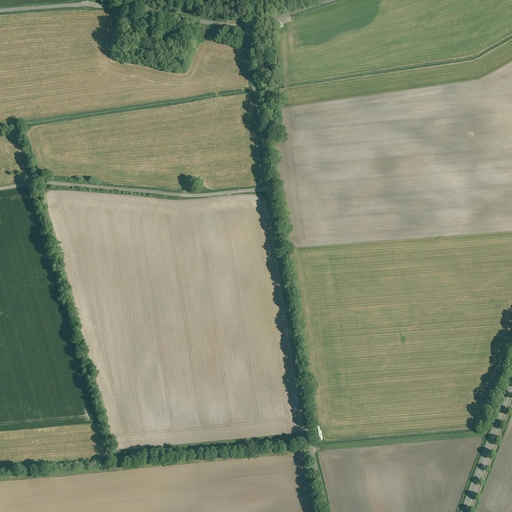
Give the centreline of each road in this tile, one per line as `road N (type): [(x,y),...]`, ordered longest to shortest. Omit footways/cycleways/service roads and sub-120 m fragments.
road 1 (unclassified): [(245,29),(325,511)]
road 2 (track): [(0,480),(310,452)]
road 3 (unclassified): [(245,29),(87,5),(0,11)]
road 4 (secondary): [(464,511),(511,381)]
